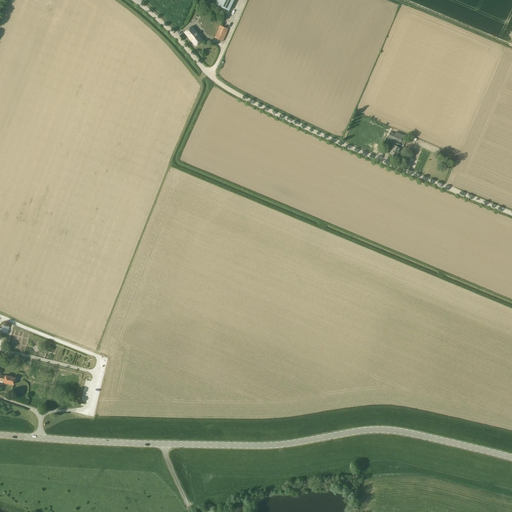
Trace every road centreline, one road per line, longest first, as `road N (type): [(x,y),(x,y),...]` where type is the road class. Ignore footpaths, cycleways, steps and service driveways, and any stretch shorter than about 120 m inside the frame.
road 1 (tertiary): [(511,456),(389,428),(256,445),(0,434)]
road 2 (unclassified): [(511,213),(251,102),(207,72),(135,0)]
road 3 (track): [(511,45),(399,0)]
